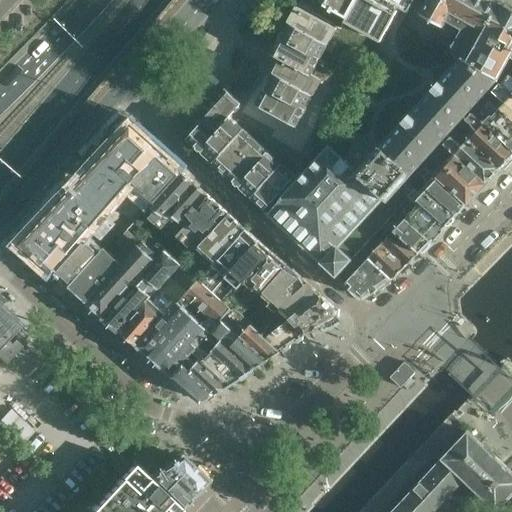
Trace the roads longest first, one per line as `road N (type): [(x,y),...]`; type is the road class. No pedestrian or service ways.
road 1 (residential): [(123,93),(380,332)]
road 2 (residential): [(0,256),(158,409),(205,426),(248,467)]
road 3 (trunk): [(4,169),(149,0)]
road 4 (residential): [(248,467),(380,332)]
road 5 (secondary): [(0,221),(123,93)]
road 6 (residential): [(405,305),(511,192)]
road 7 (residential): [(511,405),(405,305)]
road 8 (trunk): [(98,0),(0,100)]
road 9 (unknown): [(162,411),(145,455),(111,463),(89,457),(77,441)]
road 10 (secondary): [(123,93),(205,0)]
